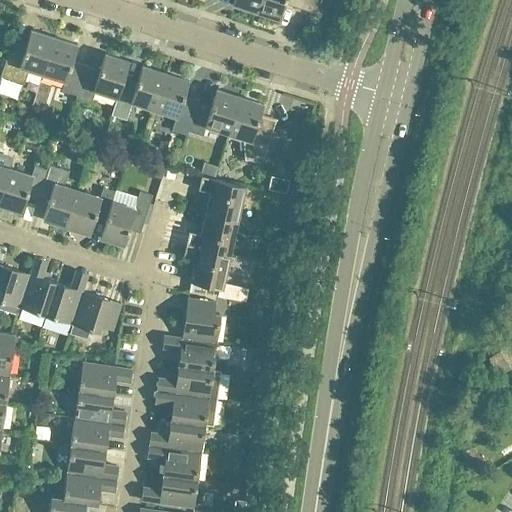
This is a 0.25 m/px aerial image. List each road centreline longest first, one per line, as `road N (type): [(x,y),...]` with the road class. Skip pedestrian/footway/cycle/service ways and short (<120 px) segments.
road 1 (tertiary): [(315,511),(395,95)]
road 2 (residential): [(349,84),(82,0)]
road 3 (residential): [(126,511),(159,285),(140,277)]
road 4 (residential): [(140,277),(0,230)]
